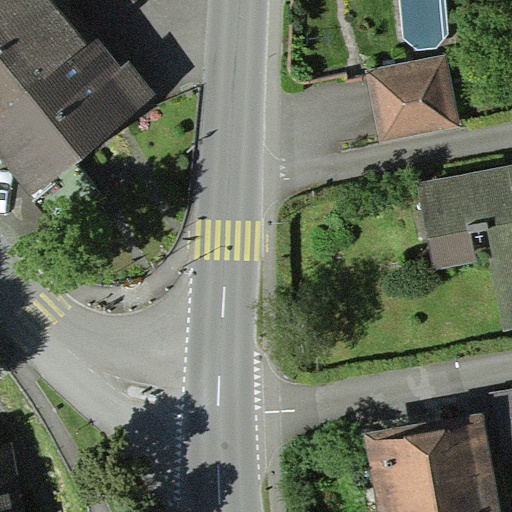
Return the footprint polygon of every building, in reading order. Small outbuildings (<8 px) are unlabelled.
[(56,0),(0,0),(0,163),(15,182),(127,91),(56,0)] [(445,54),(366,70),(381,141),(460,125),(445,54)] [(511,161),(427,179),(438,237),(493,226),(510,314),(511,313),(511,161)] [(489,511),(474,417),(376,433),(389,511),(489,511)] [(20,511),(8,440),(0,441),(0,511),(20,511)]
